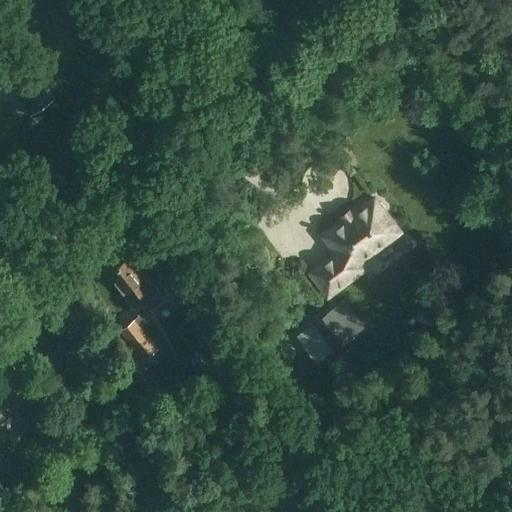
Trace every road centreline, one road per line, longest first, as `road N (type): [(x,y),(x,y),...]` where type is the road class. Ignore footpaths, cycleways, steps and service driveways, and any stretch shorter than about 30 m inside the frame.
road 1 (unclassified): [(146,198),(207,313),(220,511)]
road 2 (unclassified): [(146,198),(235,131),(365,0)]
road 3 (unclassified): [(0,315),(146,198)]
